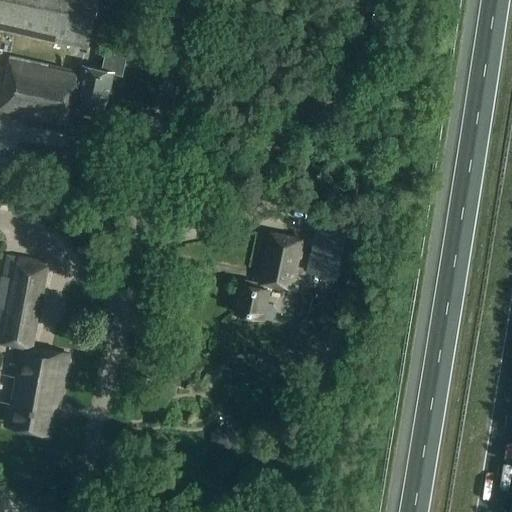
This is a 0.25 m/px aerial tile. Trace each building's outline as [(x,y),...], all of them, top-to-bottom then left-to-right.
[(0,0),(0,30),(89,51),(100,0),(0,0)] [(123,75),(127,58),(107,54),(103,70),(83,66),(82,72),(11,56),(0,105),(0,112),(70,127),(75,106),(105,113),(114,73),(123,75)] [(331,268),(339,228),(317,223),(309,264),(331,268)] [(270,236),(260,285),(240,280),(232,315),(259,322),(260,318),(270,320),(275,316),(277,309),(274,304),(264,302),(267,290),(290,295),(301,244),(270,236)] [(42,284),(46,263),(8,256),(4,277),(42,284)] [(42,284),(4,277),(0,293),(0,307),(8,309),(11,309),(16,310),(36,314),(42,284)] [(16,310),(11,309),(8,309),(0,307),(0,341),(1,342),(4,343),(20,345),(11,397),(14,398),(8,426),(49,433),(54,407),(59,407),(70,355),(60,353),(51,351),(50,357),(42,355),(38,355),(39,349),(33,348),(29,347),(36,314),(16,310)] [(282,418),(311,418),(311,399),(282,399),(282,418)] [(213,432),(211,440),(216,446),(224,447),(231,448),(237,444),(238,436),(234,430),(227,429),(219,428),(213,432)] [(287,448),(282,473),(309,479),(314,454),(287,448)] [(291,479),(289,495),(303,497),(304,480),(291,479)]
